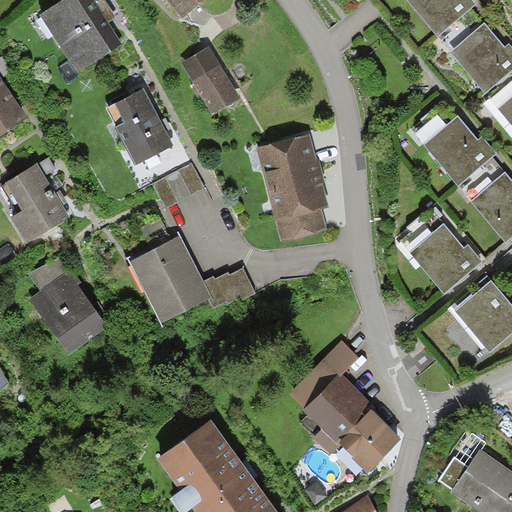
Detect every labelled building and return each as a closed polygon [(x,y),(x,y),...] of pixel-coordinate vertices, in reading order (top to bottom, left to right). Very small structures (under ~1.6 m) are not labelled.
[(105,0),(68,0),(42,17),(78,73),(122,46),(108,23),(117,17),(105,0)] [(156,0),(157,0),(166,0),(183,19),(205,0),(156,0)] [(403,0),(439,40),(478,7),(471,0),(403,0)] [(484,23),(450,52),(486,95),(511,73),(511,47),(509,44),(505,48),(484,23)] [(213,51),(185,66),(213,117),(241,102),(213,51)] [(0,77),(0,139),(28,122),(0,77)] [(144,91),(107,111),(118,129),(114,131),(135,170),(176,148),(164,126),(144,91)] [(511,98),(498,110),(511,125),(511,98)] [(459,118),(424,147),(458,188),(497,155),(482,137),(478,140),(459,118)] [(312,135),(257,149),(281,243),(329,231),(323,210),(330,208),(322,174),(312,135)] [(48,159),(38,165),(45,176),(55,170),(48,159)] [(193,163),(153,184),(167,209),(207,188),(193,163)] [(38,165),(6,185),(23,215),(12,221),(27,247),(71,221),(60,201),(45,176),(38,165)] [(511,181),(505,174),(471,205),(506,245),(511,240),(511,181)] [(150,252),(130,263),(162,327),(208,304),(213,313),(228,306),(229,308),(243,301),(245,305),(257,298),(244,272),(230,279),(229,275),(217,281),(215,277),(204,282),(191,255),(181,237),(173,241),(160,217),(138,229),(150,252)] [(443,225),(409,254),(445,295),(482,263),(468,246),(464,249),(443,225)] [(62,255),(31,276),(43,293),(31,301),(70,358),(109,332),(95,311),(79,287),(82,284),(62,255)] [(482,291),(456,313),(490,353),(511,334),(511,306),(492,283),(482,291)] [(360,360),(342,343),(293,393),(308,408),(306,411),(326,431),(318,439),(331,452),(338,445),(370,477),(403,443),(372,412),(376,408),(344,377),(360,360)] [(0,371),(0,393),(8,385),(0,371)] [(211,426),(158,466),(179,494),(170,501),(178,511),(192,511),(193,511),(275,511),(248,475),(211,426)] [(453,492),(451,494),(476,511),(511,511),(511,473),(481,452),(469,469),(456,460),(440,483),(453,492)] [(374,511),(366,498),(344,511),(374,511)]
